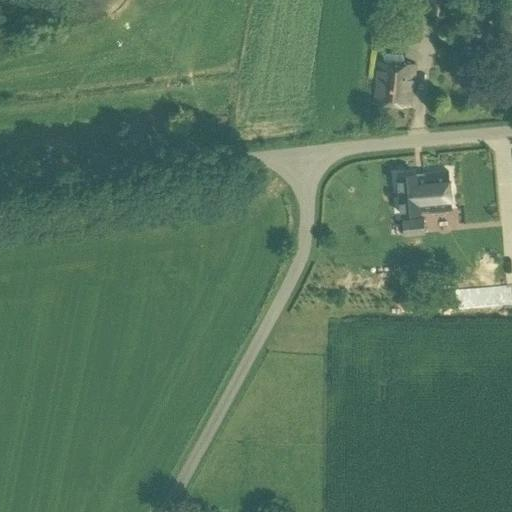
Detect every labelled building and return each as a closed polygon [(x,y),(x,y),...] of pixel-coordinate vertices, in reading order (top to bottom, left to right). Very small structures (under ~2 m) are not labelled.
[(429,0),(427,24),(446,26),(448,0),(429,0)] [(375,103),(410,106),(414,65),(379,62),(375,103)] [(398,175),(401,215),(419,214),(419,213),(451,210),(448,172),(416,174),(416,173),(398,175)] [(402,222),(403,236),(424,234),(424,220),(402,222)] [(500,306),(511,305),(511,303),(511,286),(499,287),(500,306)] [(456,310),(468,309),(467,290),(455,291),(456,310)] [(427,307),(426,293),(405,294),(406,308),(427,307)]
